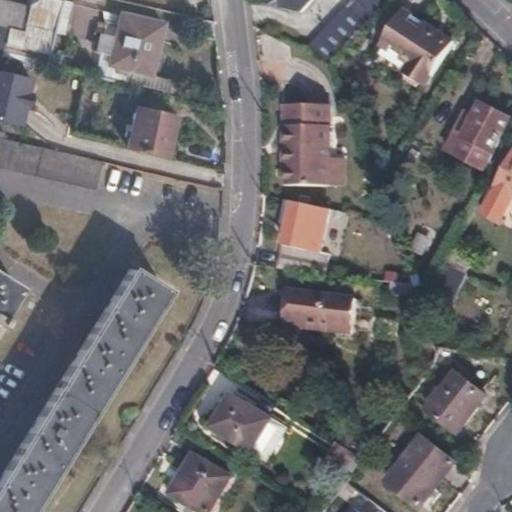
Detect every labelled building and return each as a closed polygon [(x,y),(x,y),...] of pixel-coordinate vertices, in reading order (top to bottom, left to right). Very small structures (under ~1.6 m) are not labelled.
[(0,0),(0,26),(21,31),(27,6),(0,0)] [(0,43),(48,55),(61,0),(33,0),(27,4),(27,6),(21,31),(0,26),(0,43)] [(293,25),(315,0),(283,0),(271,14),(293,25)] [(333,65),(391,0),(356,0),(314,47),(333,65)] [(425,88),(453,44),(405,11),(383,44),(411,66),(405,74),(425,88)] [(150,74),(163,23),(120,13),(107,65),(150,74)] [(0,55),(46,66),(48,55),(0,43),(0,55)] [(0,119),(1,120),(5,101),(2,101),(6,87),(9,87),(12,73),(0,70),(0,119)] [(485,170),(511,118),(483,103),(475,117),(467,112),(448,150),(485,170)] [(331,106),(286,104),(284,185),(329,185),(331,106)] [(126,146),(164,155),(174,116),(135,108),(126,146)] [(0,165),(94,188),(100,162),(0,138),(0,165)] [(511,161),(498,190),(485,215),(502,224),(511,204),(511,161)] [(321,252),(330,210),(294,202),(285,245),(321,253),(321,252)] [(321,253),(285,245),(281,268),(328,275),(331,256),(321,252),(321,253)] [(0,475),(0,511),(26,511),(165,291),(129,268),(0,475)] [(0,278),(0,311),(15,288),(0,278)] [(292,290),(288,325),(351,333),(355,297),(292,290)] [(486,396),(455,373),(430,406),(460,429),(486,396)] [(290,430),(234,395),(228,404),(222,400),(208,425),(268,464),(290,430)] [(420,506),(456,462),(424,436),(389,481),(420,506)] [(365,458),(338,440),(328,455),(355,472),(365,458)] [(209,511),(231,476),(195,454),(172,493),(203,511),(209,511)]
